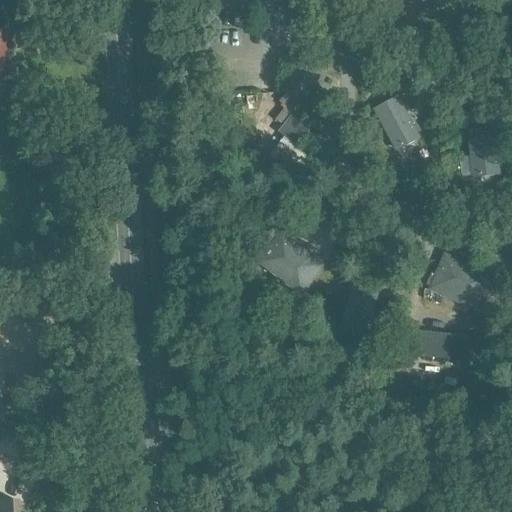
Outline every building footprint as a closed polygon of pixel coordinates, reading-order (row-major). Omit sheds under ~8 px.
[(0,30),(0,74),(11,74),(11,72),(18,71),(18,51),(11,51),(10,31),(0,30)] [(318,75),(293,65),(282,92),(306,103),(318,75)] [(397,97),(375,110),(397,151),(420,138),(406,112),(397,97)] [(279,133),(283,136),(297,146),(312,127),(293,113),(279,133)] [(482,130),(468,131),(473,177),(499,174),(494,128),(482,130)] [(283,136),(269,155),(309,186),(322,168),(296,149),(297,146),(283,136)] [(263,258),(260,263),(302,295),(324,266),(283,233),(281,235),(263,258)] [(445,254),(429,290),(479,312),(495,276),(445,254)] [(354,275),(342,334),(370,340),(382,281),(354,275)] [(498,341),(414,332),(412,355),(496,364),(498,341)] [(0,511),(18,511),(18,500),(0,500),(0,511)]
